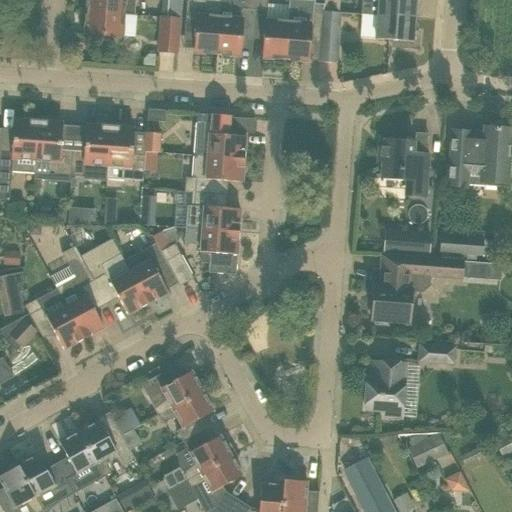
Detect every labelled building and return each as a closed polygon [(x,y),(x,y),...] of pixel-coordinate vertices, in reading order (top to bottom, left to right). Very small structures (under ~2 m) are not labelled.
[(135,16),(135,0),(87,0),(87,12),(123,15),(135,16)] [(182,11),(181,0),(161,0),(162,12),(182,11)] [(197,21),(195,53),(217,55),(221,2),(220,2),(193,0),(187,0),(185,20),(197,21)] [(241,34),(253,35),(255,0),(220,0),(220,2),(221,2),(217,55),(239,56),(241,34)] [(265,36),(263,58),(285,60),(288,23),(266,21),(268,0),(261,0),(255,0),(253,35),(265,36)] [(289,0),(288,23),(285,60),(307,61),(309,40),(321,41),(323,12),(324,5),(315,4),(315,2),(292,0),(289,0)] [(362,0),(361,15),(377,16),(415,19),(416,0),(362,0)] [(123,15),(87,12),(85,34),(122,37),(123,15)] [(335,63),(337,43),(340,13),(323,12),(321,41),(319,62),(335,63)] [(414,32),(415,19),(377,16),(376,39),(399,41),(398,47),(418,49),(419,33),(414,32)] [(177,54),(178,34),(180,19),(161,18),(159,52),(177,54)] [(13,147),(1,146),(0,154),(0,181),(11,182),(12,172),(35,174),(36,161),(39,118),(24,117),(24,120),(15,120),(13,147)] [(53,119),(39,118),(36,161),(48,162),(48,175),(71,176),(73,151),(60,150),(62,123),(53,123),(53,119)] [(194,156),(207,157),(244,160),(246,137),(234,136),(227,131),(230,127),(224,123),(197,121),(194,156)] [(85,152),(73,151),(71,176),(83,177),(83,180),(106,182),(111,123),(96,122),(96,126),(87,125),(85,152)] [(107,179),(130,181),(143,182),(145,156),(132,155),(134,129),(125,128),(125,124),(111,123),(106,182),(107,182),(107,179)] [(506,184),(510,129),(485,127),(484,135),(470,133),(470,132),(452,131),(448,186),(466,187),(467,172),(481,173),(480,182),(506,184)] [(426,197),(429,155),(414,154),(415,142),(384,140),(384,144),(379,143),(377,161),(382,161),(381,178),(406,180),(405,187),(410,196),(426,197)] [(160,143),(145,141),(145,152),(159,153),(160,143)] [(244,160),(207,157),(194,156),(192,178),(186,178),(184,192),(223,195),(224,181),(243,182),(244,160)] [(222,208),(223,195),(184,192),(183,206),(188,206),(187,229),(202,230),(239,232),(241,209),(222,208)] [(105,197),(105,222),(117,222),(117,197),(105,197)] [(154,226),(155,214),(141,213),(140,225),(154,226)] [(236,275),(239,232),(202,230),(200,252),(210,253),(209,273),(236,275)] [(430,235),(401,233),(399,253),(428,255),(430,235)] [(461,239),(440,238),(439,254),(459,255),(461,239)] [(168,265),(161,252),(156,243),(124,261),(148,304),(168,293),(156,272),(168,265)] [(161,252),(168,265),(180,286),(194,279),(175,244),(161,252)] [(95,311),(106,304),(89,271),(75,247),(62,254),(75,278),(55,288),(66,307),(66,306),(84,339),(104,328),(95,311)] [(148,304),(124,261),(120,254),(89,271),(106,304),(118,298),(128,315),(148,304)] [(431,278),(447,279),(463,281),(464,262),(410,257),(382,256),(380,287),(374,287),(372,320),(409,323),(412,292),(422,293),(430,287),(431,278)] [(467,261),(467,278),(501,279),(501,262),(467,261)] [(4,295),(20,292),(22,292),(23,272),(1,277),(4,295)] [(64,350),(84,339),(66,306),(66,307),(46,317),(37,299),(25,306),(30,316),(42,338),(54,332),(64,350)] [(20,349),(37,332),(24,320),(7,337),(20,349)] [(455,348),(420,345),(419,361),(453,364),(455,348)] [(403,419),(408,364),(371,362),(370,387),(367,387),(365,410),(384,411),(384,417),(403,419)] [(158,416),(206,389),(203,384),(202,385),(200,381),(197,382),(191,371),(187,374),(181,363),(155,377),(166,399),(154,409),(158,416)] [(408,365),(410,398),(419,397),(417,364),(408,365)] [(183,442),(205,430),(199,419),(213,411),(207,400),(210,399),(207,395),(209,394),(206,389),(158,416),(162,423),(177,418),(182,428),(176,431),(183,442)] [(117,426),(120,432),(122,436),(140,426),(134,416),(117,426)] [(128,446),(122,436),(120,432),(109,438),(100,422),(89,428),(88,426),(84,428),(83,426),(78,429),(104,477),(111,474),(106,458),(115,453),(125,466),(135,460),(128,446)] [(73,494),(104,477),(78,429),(73,432),(74,433),(70,435),(71,437),(60,443),(68,457),(57,463),(70,489),(73,494)] [(407,449),(415,465),(445,450),(437,433),(426,439),(426,435),(409,438),(409,447),(407,449)] [(167,491),(187,481),(187,480),(235,454),(232,449),(231,450),(228,446),(226,447),(220,436),(189,453),(195,464),(183,473),(179,468),(164,476),(162,482),(167,491)] [(465,465),(485,454),(481,446),(461,457),(465,465)] [(203,511),(232,511),(240,501),(220,488),(242,476),(236,465),(238,464),(236,460),(237,459),(235,454),(187,480),(187,481),(203,511)] [(58,495),(70,489),(57,463),(46,469),(38,455),(27,461),(26,459),(22,462),(21,460),(16,463),(42,511),(49,507),(45,495),(55,489),(58,495)] [(40,511),(42,511),(16,463),(11,466),(12,467),(8,469),(9,471),(0,476),(0,480),(4,488),(0,489),(0,505),(3,511),(40,511)] [(380,511),(384,510),(359,463),(339,474),(359,511),(380,511)] [(445,478),(454,493),(467,486),(459,470),(445,478)] [(281,511),(284,476),(279,476),(278,483),(274,483),(274,485),(261,484),(259,511),(281,511)] [(317,511),(319,492),(306,491),(307,482),(294,481),(295,478),(290,478),(290,477),(284,476),(281,511),(317,511)] [(146,480),(134,486),(142,502),(155,495),(146,480)] [(393,500),(399,511),(401,511),(413,505),(406,493),(393,500)] [(240,501),(232,511),(249,511),(252,509),(240,501)]
